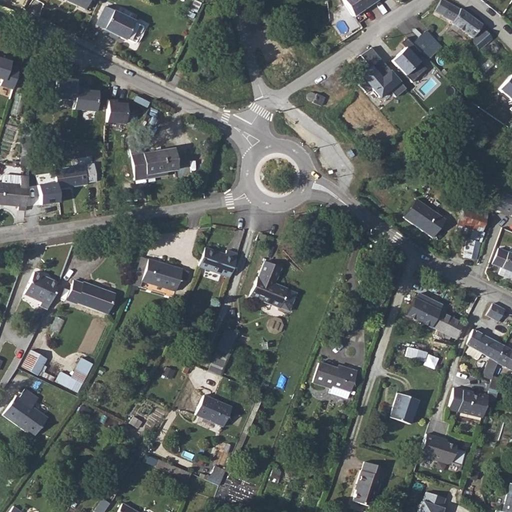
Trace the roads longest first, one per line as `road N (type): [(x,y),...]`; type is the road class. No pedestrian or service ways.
road 1 (residential): [(266,202),(191,382),(156,439),(161,451),(202,470)]
road 2 (tertiary): [(244,134),(0,7)]
road 3 (residential): [(251,188),(206,204),(0,238)]
road 4 (residential): [(417,255),(352,434)]
road 5 (residential): [(266,105),(422,0)]
road 6 (tertiary): [(417,255),(305,186)]
